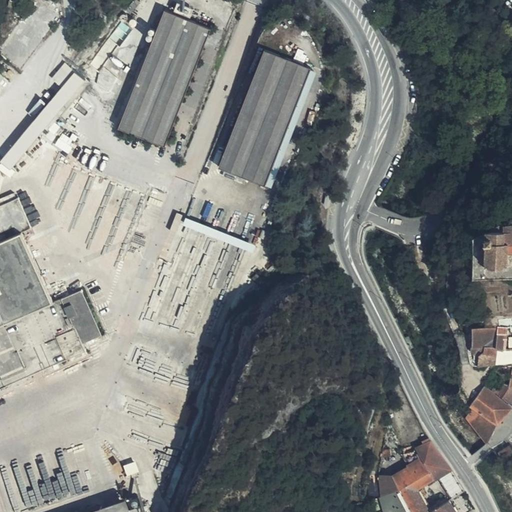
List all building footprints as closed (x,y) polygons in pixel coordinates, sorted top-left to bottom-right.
[(129,15),(139,3),(135,0),(126,12),(129,15)] [(165,146),(211,28),(166,11),(119,127),(165,146)] [(126,33),(124,30),(130,22),(125,19),(112,36),(119,42),(126,33)] [(218,164),(221,165),(264,182),(291,112),(310,63),(265,46),(218,164)] [(74,65),(0,152),(0,154),(10,162),(84,73),(74,65)] [(0,382),(26,372),(28,376),(86,351),(63,299),(53,302),(23,233),(31,229),(18,198),(0,205),(0,382)] [(511,211),(506,211),(506,215),(488,216),(487,257),(508,257),(509,244),(511,244),(511,211)] [(478,364),(511,361),(511,346),(503,346),(502,349),(497,348),(498,332),(499,326),(482,326),(472,325),(472,346),(471,347),(474,353),(476,353),(477,350),(479,348),(481,345),(484,346),(484,349),(482,350),(479,353),(478,364)] [(465,417),(487,444),(497,422),(511,406),(511,368),(510,374),(503,373),(502,383),(497,389),(493,386),(490,388),(485,384),(480,389),(468,379),(463,386),(456,395),(473,407),(465,417)] [(436,448),(429,438),(422,441),(423,444),(415,448),(416,450),(421,459),(408,467),(393,477),(398,490),(409,511),(458,511),(450,500),(448,500),(446,496),(428,506),(419,490),(438,478),(452,499),(465,492),(450,468),(436,448)] [(499,452),(504,459),(511,453),(511,449),(509,445),(499,452)] [(391,457),(390,450),(383,451),(382,459),(391,457)] [(421,459),(416,450),(400,456),(408,467),(421,459)] [(378,485),(382,497),(398,490),(393,477),(378,477),(378,485)] [(382,497),(370,501),(371,511),(409,511),(398,490),(382,497)] [(130,511),(125,497),(82,511),(130,511)]
